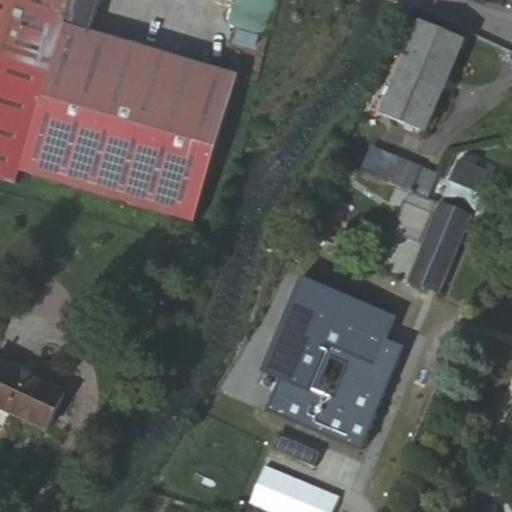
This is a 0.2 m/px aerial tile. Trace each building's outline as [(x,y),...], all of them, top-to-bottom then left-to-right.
[(0,0),(0,61),(55,78),(77,0),(0,0)] [(105,0),(77,0),(55,78),(26,178),(201,229),(244,79),(95,36),(105,0)] [(265,38),(276,0),(249,0),(241,31),(265,38)] [(423,29),(387,123),(428,140),(464,45),(423,29)] [(0,61),(0,183),(23,190),(26,178),(55,78),(0,61)] [(268,81),(257,116),(294,127),(304,93),(298,91),(268,81)] [(376,153),(366,178),(411,195),(421,171),(376,153)] [(480,224),(489,228),(499,206),(507,188),(461,168),(443,208),(447,210),(480,224)] [(511,211),(511,176),(511,177),(507,188),(499,206),(511,212),(511,211)] [(499,206),(489,228),(501,233),(511,212),(499,206)] [(480,224),(447,210),(414,284),(445,300),(480,224)] [(286,385),(273,417),(367,457),(391,400),(374,392),(403,324),(309,284),(269,378),(286,385)] [(3,370),(0,376),(0,412),(61,439),(77,401),(3,370)] [(261,463),(250,504),(280,511),(332,511),(340,485),(261,463)]
